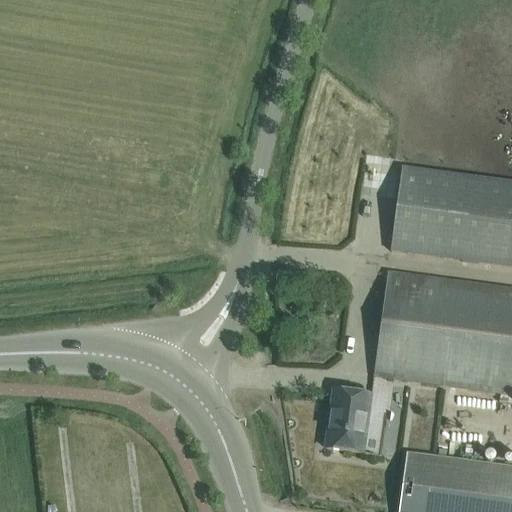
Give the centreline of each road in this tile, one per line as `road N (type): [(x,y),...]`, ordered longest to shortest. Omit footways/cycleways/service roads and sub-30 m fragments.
road 1 (unclassified): [(175,378),(240,276),(258,180),(315,0)]
road 2 (tertiary): [(0,354),(95,354),(175,378)]
road 3 (tertiary): [(246,511),(217,429),(175,378)]
